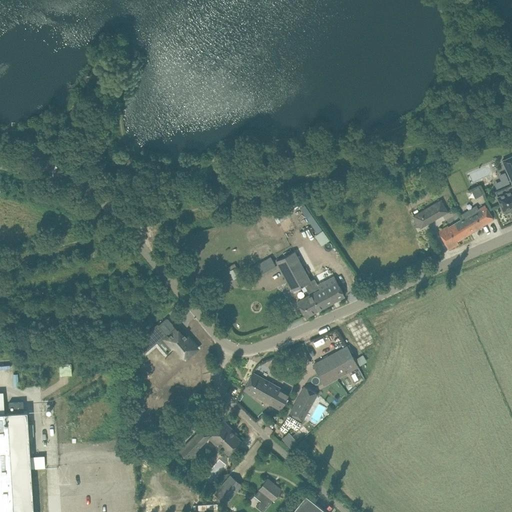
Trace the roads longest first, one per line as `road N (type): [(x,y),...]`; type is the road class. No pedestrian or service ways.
road 1 (unclassified): [(511,236),(252,350),(227,346)]
road 2 (unclassified): [(227,346),(93,194),(0,163)]
